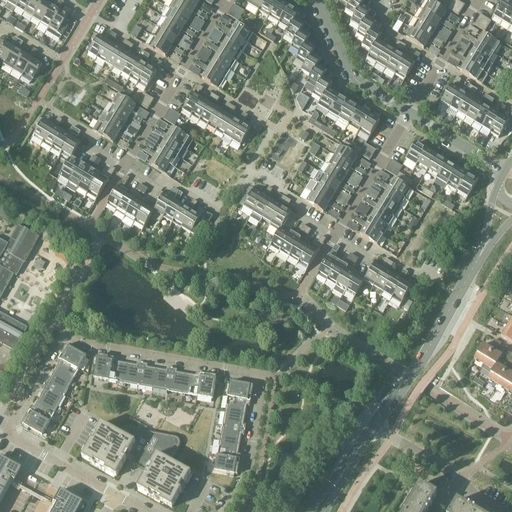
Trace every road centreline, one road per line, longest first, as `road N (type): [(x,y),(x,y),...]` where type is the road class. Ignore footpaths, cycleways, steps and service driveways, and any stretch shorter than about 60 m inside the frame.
road 1 (residential): [(8,425),(62,330),(96,345),(267,375),(241,483)]
road 2 (tertiary): [(373,426),(478,257)]
road 3 (residential): [(145,511),(9,435),(8,425)]
road 4 (residential): [(509,511),(373,426)]
road 5 (residential): [(247,171),(273,126),(182,71)]
road 6 (residential): [(410,114),(351,76),(315,0)]
road 7 (residential): [(126,168),(150,182),(169,180),(214,209),(247,171)]
road 8 (residential): [(335,238),(410,114)]
road 9 (residential): [(440,279),(335,238)]
